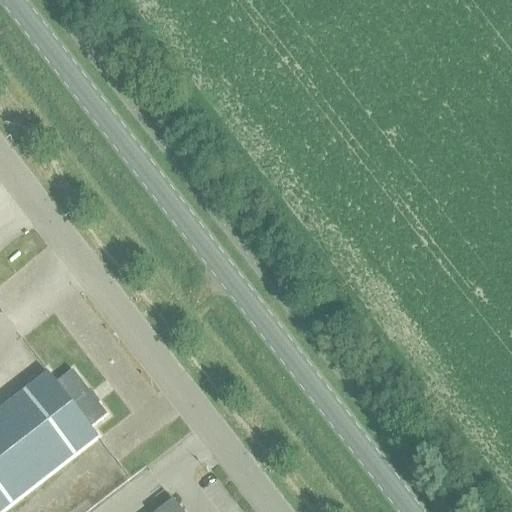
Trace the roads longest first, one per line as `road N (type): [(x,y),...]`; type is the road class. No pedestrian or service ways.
road 1 (secondary): [(412,511),(13,0)]
road 2 (unclassified): [(276,511),(0,152)]
